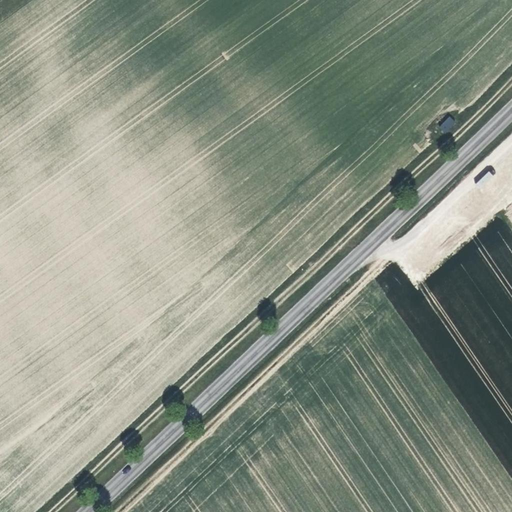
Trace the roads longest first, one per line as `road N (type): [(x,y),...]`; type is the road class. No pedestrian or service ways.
road 1 (track): [(511,81),(57,511)]
road 2 (secondary): [(93,511),(511,114)]
